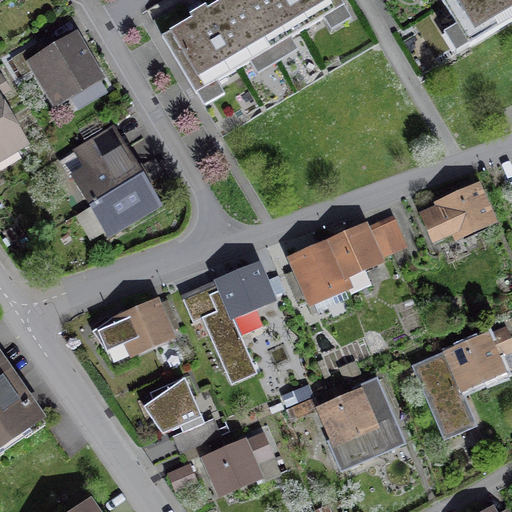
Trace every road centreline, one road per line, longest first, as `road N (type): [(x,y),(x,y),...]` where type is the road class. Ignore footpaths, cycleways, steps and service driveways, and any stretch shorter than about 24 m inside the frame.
road 1 (residential): [(227,237),(511,139)]
road 2 (residential): [(227,237),(84,0)]
road 3 (residential): [(155,511),(16,310)]
road 4 (residential): [(16,310),(227,237)]
